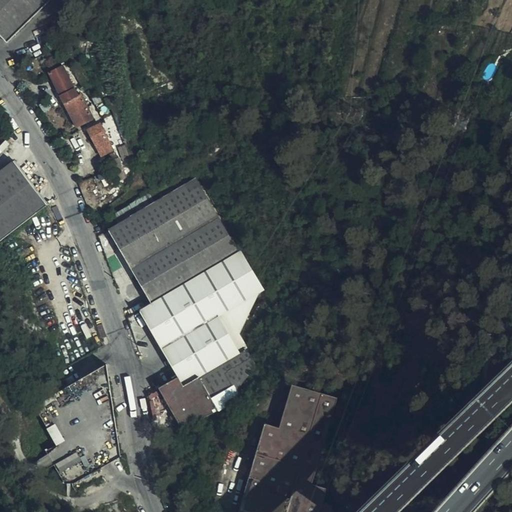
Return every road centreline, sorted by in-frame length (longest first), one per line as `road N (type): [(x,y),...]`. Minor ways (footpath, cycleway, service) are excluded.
road 1 (unclassified): [(0,87),(51,166),(107,308),(158,511)]
road 2 (track): [(145,478),(83,501),(54,496),(22,461),(0,408)]
road 3 (motorway): [(511,382),(375,511)]
